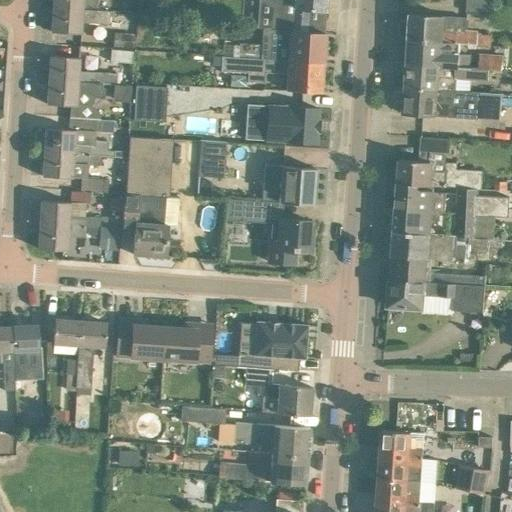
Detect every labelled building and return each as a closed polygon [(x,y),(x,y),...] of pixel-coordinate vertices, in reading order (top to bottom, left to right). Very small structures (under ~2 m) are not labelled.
[(87,0),(52,0),(52,9),(98,11),(98,1),(87,0)] [(326,12),(326,0),(262,0),(262,4),(268,8),(271,8),(270,29),(307,32),(309,11),(326,12)] [(494,0),(466,0),(466,13),(494,15),(494,0)] [(109,12),(98,11),(52,9),(51,33),(80,34),(80,23),(109,24),(109,12)] [(468,30),(469,20),(467,20),(467,19),(444,17),(410,14),(408,40),(459,44),(491,46),(491,36),(478,35),(478,31),(468,30)] [(307,39),(307,32),(270,29),(270,30),(262,29),(261,45),(238,44),(238,57),(260,58),(322,63),(324,41),(307,39)] [(114,32),(113,47),(132,48),(133,34),(114,32)] [(459,54),(459,44),(408,40),(406,63),(470,69),(471,55),(459,54)] [(132,64),(133,52),(113,50),(112,62),(132,64)] [(502,71),(503,56),(480,54),(478,69),(489,70),(498,71),(502,71)] [(103,74),(78,72),(79,58),(49,57),(48,81),(102,84),(103,74)] [(321,93),(322,63),(260,58),(238,57),(238,58),(221,57),(220,72),(248,74),(247,83),(264,84),(265,74),(287,75),(286,90),(321,93)] [(488,82),(489,70),(478,69),(470,69),(406,63),(405,87),(470,92),(471,81),(488,82)] [(104,100),(105,89),(101,89),(102,84),(48,81),(46,105),(75,107),(76,98),(104,100)] [(129,103),(130,87),(113,86),(112,102),(129,103)] [(136,86),(134,121),(165,123),(167,88),(136,86)] [(479,93),(470,92),(405,87),(403,114),(477,119),(479,93)] [(317,121),(318,109),(247,104),(244,140),(316,145),(317,132),(318,132),(319,121),(317,121)] [(100,133),(101,121),(69,118),(68,130),(45,129),(43,153),(72,155),(114,158),(114,150),(108,149),(108,143),(95,141),(95,132),(100,133)] [(113,121),(101,121),(100,132),(112,132),(113,121)] [(169,198),(172,140),(129,137),(125,195),(124,195),(121,228),(135,229),(133,255),(165,258),(168,218),(163,218),(164,197),(169,198)] [(449,154),(450,140),(420,137),(419,161),(399,160),(397,184),(418,186),(457,188),(478,190),(481,190),(483,171),(457,170),(457,163),(436,162),(436,153),(449,154)] [(226,143),(200,141),(198,177),(223,178),(226,143)] [(120,167),(120,159),(114,158),(72,155),(43,153),(42,177),(80,180),(80,192),(108,194),(108,181),(87,179),(88,166),(101,168),(101,166),(120,167)] [(275,203),(279,203),(313,205),(315,169),(281,167),(280,187),(268,186),(267,202),(275,203)] [(507,182),(494,181),(493,191),(507,192),(507,182)] [(445,213),(446,193),(434,193),(434,191),(418,189),(418,186),(397,184),(395,210),(433,213),(433,212),(445,213)] [(478,196),(478,190),(457,188),(456,214),(476,215),(476,216),(511,217),(511,208),(509,209),(509,198),(478,196)] [(122,200),(110,199),(109,211),(121,212),(122,200)] [(275,203),(267,202),(227,199),(225,221),(274,225),(275,203)] [(85,217),(85,204),(40,201),(39,225),(98,229),(99,218),(85,217)] [(431,236),(433,213),(395,210),(393,233),(431,236)] [(475,239),(475,238),(476,216),(476,215),(456,214),(455,238),(475,239)] [(308,232),(309,221),(280,219),(278,242),(271,241),(269,263),(293,265),(294,251),(310,252),(311,233),(308,232)] [(98,240),(98,229),(39,225),(37,249),(67,251),(68,238),(98,240)] [(107,229),(102,229),(100,249),(116,250),(117,230),(107,229)] [(455,238),(431,236),(393,233),(390,280),(426,283),(427,259),(468,262),(468,259),(486,260),(486,257),(501,259),(502,241),(475,238),(475,239),(455,238)] [(179,241),(167,240),(166,252),(178,253),(179,241)] [(483,314),(485,287),(426,283),(390,280),(388,307),(421,310),(421,313),(452,315),(452,312),(483,314)] [(78,346),(80,322),(53,320),(52,344),(78,346)] [(104,348),(106,324),(80,322),(78,346),(77,361),(76,376),(75,389),(90,390),(93,347),(104,348)] [(304,359),(306,326),(278,324),(278,323),(267,322),(267,324),(257,323),(256,325),(248,324),(245,368),(271,370),(297,372),(298,359),(304,359)] [(164,359),(165,328),(119,325),(117,356),(164,359)] [(42,377),(41,348),(38,349),(37,326),(11,327),(17,391),(25,391),(24,366),(32,365),(33,378),(42,377)] [(17,391),(11,327),(0,328),(0,361),(3,361),(5,392),(17,391)] [(208,362),(210,331),(165,328),(164,359),(208,362)] [(221,354),(221,363),(240,363),(241,355),(221,354)] [(76,376),(77,361),(67,360),(66,375),(76,376)] [(225,367),(212,366),(211,379),(224,380),(225,367)] [(309,416),(312,388),(270,385),(271,370),(245,368),(244,386),(256,387),(255,397),(263,398),(262,413),(309,416)] [(76,376),(67,375),(66,391),(75,392),(75,389),(76,376)] [(224,425),(225,410),(181,406),(180,422),(224,425)] [(307,457),(309,428),(235,422),(234,442),(272,445),(271,453),(307,457)] [(439,450),(440,435),(425,434),(411,433),(382,431),(380,454),(423,457),(438,460),(439,450)] [(492,448),(493,438),(479,437),(478,447),(492,448)] [(153,444),(146,444),(145,453),(153,454),(153,444)] [(305,485),(307,457),(271,453),(270,466),(246,464),(246,465),(219,463),(217,478),(305,485)] [(478,468),(489,469),(490,454),(479,453),(478,468)] [(408,481),(409,469),(422,470),(423,457),(380,454),(378,478),(408,481)] [(483,494),(487,471),(464,467),(460,489),(483,494)] [(421,482),(408,481),(378,478),(377,501),(420,505),(421,482)] [(302,511),(303,502),(276,500),(274,511),(236,511),(218,511),(217,511),(302,511)] [(419,511),(420,505),(377,501),(376,511),(419,511)]
